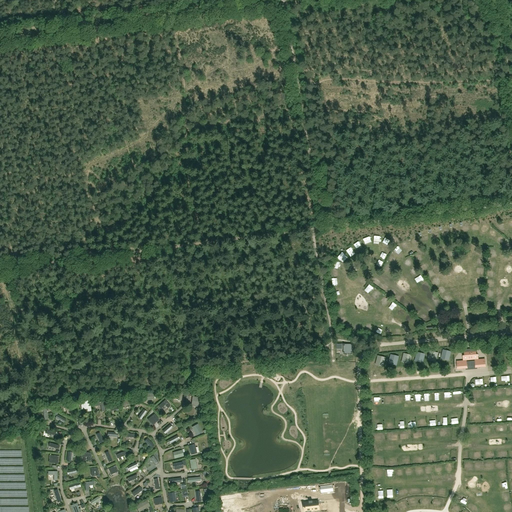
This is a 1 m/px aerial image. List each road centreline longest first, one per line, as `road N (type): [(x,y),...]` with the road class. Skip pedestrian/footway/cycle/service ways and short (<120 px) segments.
road 1 (track): [(207,242),(187,182),(182,81),(165,17)]
road 2 (track): [(322,227),(511,202)]
road 3 (track): [(165,17),(0,37)]
road 4 (track): [(314,228),(322,227),(296,79)]
road 5 (track): [(361,354),(362,511)]
